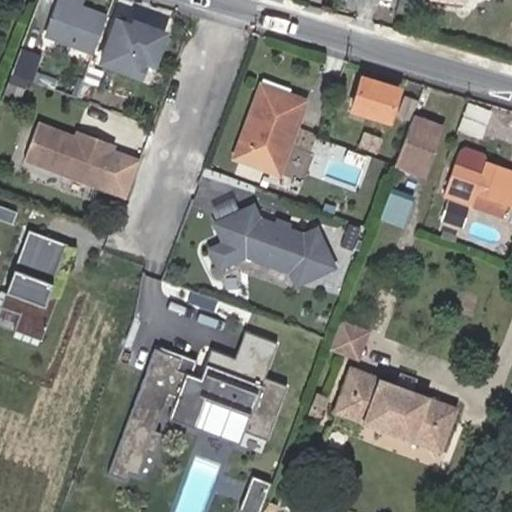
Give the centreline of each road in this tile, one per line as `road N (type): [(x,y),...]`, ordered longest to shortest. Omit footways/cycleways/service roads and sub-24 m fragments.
road 1 (residential): [(511,87),(208,0)]
road 2 (unknown): [(220,3),(141,239)]
